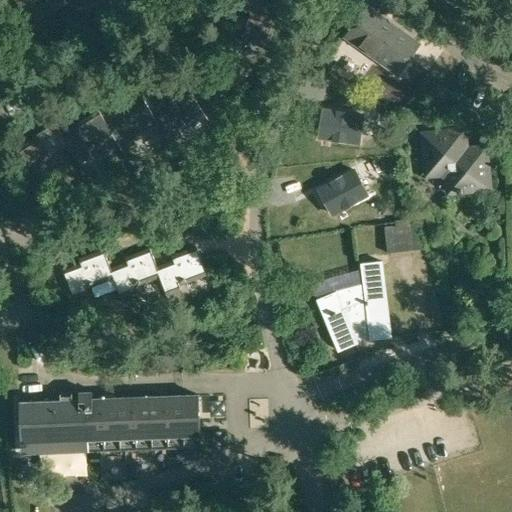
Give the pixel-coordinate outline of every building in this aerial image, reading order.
[(0,0),(0,10),(8,23),(10,22),(17,17),(21,15),(17,9),(29,1),(30,3),(34,0),(0,0)] [(45,0),(53,12),(66,3),(63,0),(45,0)] [(241,37),(264,46),(271,26),(283,30),(287,17),(276,12),(278,6),(260,0),(243,0),(240,10),(249,14),(241,37)] [(344,37),(397,75),(419,44),(366,6),(344,37)] [(65,26),(72,21),(65,10),(58,14),(65,26)] [(17,17),(10,22),(19,37),(27,32),(17,17)] [(168,108),(153,117),(152,118),(158,126),(168,143),(181,135),(178,129),(190,122),(191,123),(204,115),(188,90),(166,104),(168,108)] [(322,103),(332,106),(336,96),(326,92),(322,103)] [(123,118),(108,128),(107,128),(113,136),(123,153),(136,145),(132,139),(145,132),(146,134),(158,126),(152,118),(153,117),(143,100),(121,114),(123,118)] [(319,137),(359,143),(363,115),(323,109),(319,137)] [(78,129),(63,138),(62,138),(67,147),(78,164),(91,156),(87,150),(99,142),(100,144),(113,136),(107,128),(108,128),(98,110),(75,124),(78,129)] [(17,148),(32,174),(46,166),(42,160),(54,152),(55,154),(67,147),(62,138),(63,138),(52,121),(30,134),(33,139),(17,148)] [(446,177),(447,193),(490,189),(485,147),(468,149),(465,153),(460,149),(458,130),(437,132),(427,144),(428,153),(423,153),(425,176),(442,174),(446,177)] [(174,150),(181,160),(191,154),(185,143),(174,150)] [(134,156),(127,160),(134,171),(141,167),(134,156)] [(319,189),(332,214),(367,195),(354,170),(319,189)] [(314,188),(323,183),(318,173),(309,178),(314,188)] [(82,192),(91,187),(87,179),(77,184),(82,192)] [(424,248),(421,223),(385,228),(388,253),(424,248)] [(172,261),(156,267),(155,267),(158,277),(166,295),(180,290),(177,283),(191,278),(191,280),(206,275),(195,247),(171,256),(172,261)] [(445,247),(431,248),(432,261),(446,261),(445,247)] [(126,262),(110,269),(109,269),(112,278),(119,297),(134,291),(131,285),(144,280),(145,282),(158,277),(155,267),(156,267),(149,248),(124,258),(126,262)] [(62,270),(73,298),(87,293),(85,286),(98,281),(99,283),(112,278),(109,269),(110,269),(103,250),(78,259),(80,264),(62,270)] [(390,337),(380,259),(361,263),(364,284),(334,292),(317,300),(338,351),(356,343),(354,340),(371,335),(371,339),(390,337)] [(85,408),(87,452),(200,448),(198,395),(88,399),(87,392),(78,393),(79,409),(85,408)]
